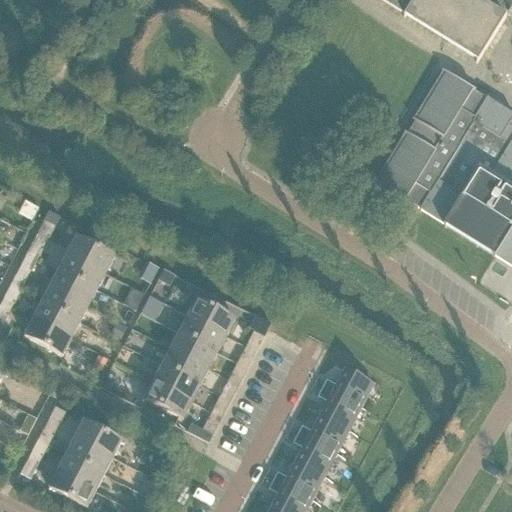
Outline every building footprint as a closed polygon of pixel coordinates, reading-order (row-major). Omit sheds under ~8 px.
[(476,65),(505,18),(476,0),(376,0),(404,17),(403,18),(476,65)] [(376,187),(511,271),(511,126),(511,121),(511,115),(445,74),(376,187)] [(48,239),(54,228),(44,223),(38,234),(48,239)] [(67,256),(105,276),(114,259),(75,239),(67,256)] [(26,256),(37,261),(43,250),(32,245),(26,256)] [(31,272),(37,261),(26,256),(20,267),(31,272)] [(97,293),(105,276),(67,256),(58,273),(97,293)] [(88,309),(97,293),(58,273),(50,289),(88,309)] [(9,288),(20,294),(25,283),(15,277),(9,288)] [(14,305),(20,294),(9,288),(3,299),(14,305)] [(80,325),(88,309),(50,289),(41,305),(80,325)] [(187,319),(226,339),(234,322),(195,302),(187,319)] [(71,342),(80,325),(41,305),(32,322),(71,342)] [(217,356),(226,339),(187,319),(178,335),(217,356)] [(62,359),(71,342),(32,322),(24,338),(62,359)] [(258,349),(264,338),(254,332),(248,343),(258,349)] [(208,372),(217,356),(178,335),(170,352),(208,372)] [(200,388),(208,372),(170,352),(161,368),(200,388)] [(236,366),(247,371),(253,360),(242,355),(236,366)] [(241,382),(247,371),(236,366),(230,377),(241,382)] [(191,405),(200,388),(161,368),(152,385),(191,405)] [(335,387),(330,395),(360,411),(373,387),(343,371),(335,387)] [(326,382),(321,390),(330,395),(335,387),(326,382)] [(182,421),(191,405),(152,385),(144,401),(182,421)] [(219,398),(230,404),(236,393),(225,387),(219,398)] [(321,390),(317,399),(326,404),(330,395),(321,390)] [(326,404),(318,418),(348,434),(360,411),(330,395),(326,404)] [(224,415),(230,404),(219,398),(213,409),(224,415)] [(60,426),(65,415),(55,409),(49,420),(60,426)] [(310,433),(306,441),(336,457),(348,434),(318,418),(310,433)] [(212,437),(219,425),(208,419),(202,431),(212,437)] [(74,441),(113,461),(121,444),(83,424),(74,441)] [(301,428),(297,437),(306,441),(310,433),(301,428)] [(37,442),(48,448),(54,437),(43,431),(37,442)] [(297,437),(292,445),(301,450),(306,441),(297,437)] [(104,477),(113,461),(74,441),(65,457),(104,477)] [(301,450),(294,465),(323,480),(336,457),(306,441),(301,450)] [(42,459),(48,448),(37,442),(31,453),(42,459)] [(96,493),(104,477),(65,457),(57,473),(96,493)] [(30,481),(36,470),(26,465),(20,476),(30,481)] [(286,479),(281,488),(311,503),(323,480),(294,465),(286,479)] [(87,510),(96,493),(57,473),(48,490),(87,510)] [(277,474),(272,483),(281,488),(286,479),(277,474)] [(272,483),(268,491),(277,496),(281,490),(281,488),(272,483)] [(277,496),(269,511),(271,511),(306,511),(311,503),(281,488),(281,490),(277,496)]
